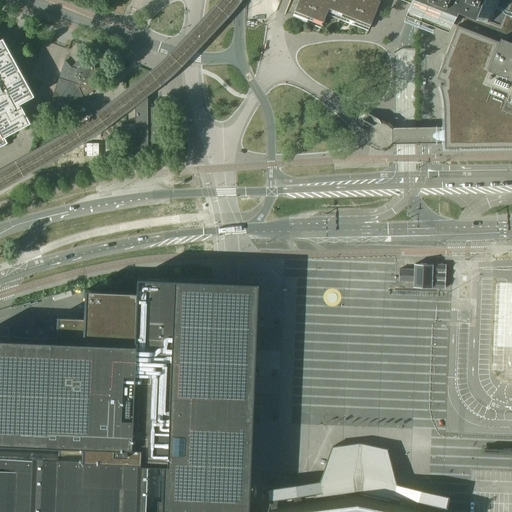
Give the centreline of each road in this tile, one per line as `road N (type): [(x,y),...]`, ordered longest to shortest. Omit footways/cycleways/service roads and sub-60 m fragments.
road 1 (secondary): [(409,187),(161,194),(0,229)]
road 2 (secondary): [(0,278),(77,253),(170,237),(244,229),(359,232)]
road 3 (unclassified): [(420,0),(406,39),(409,187)]
road 4 (unclassified): [(421,174),(424,33),(436,0)]
